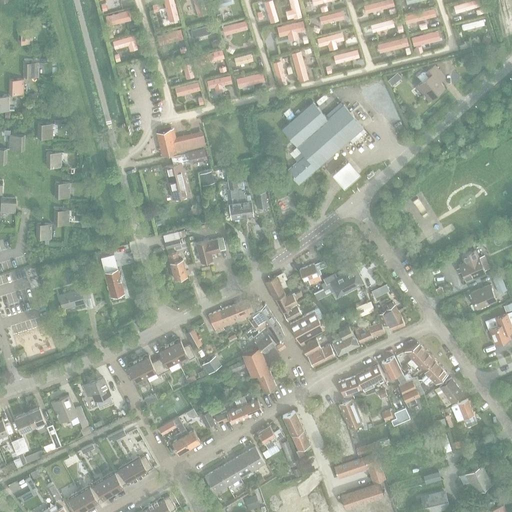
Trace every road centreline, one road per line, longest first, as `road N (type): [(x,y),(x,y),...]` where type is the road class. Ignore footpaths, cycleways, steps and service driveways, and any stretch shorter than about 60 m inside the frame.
road 1 (residential): [(166,324),(76,0)]
road 2 (tertiary): [(352,204),(511,61)]
road 3 (residential): [(177,470),(316,379)]
road 4 (residential): [(434,320),(352,204)]
road 5 (residential): [(173,473),(108,350)]
road 6 (residential): [(316,379),(434,320)]
road 7 (tertiary): [(254,276),(352,204)]
road 8 (residential): [(316,379),(254,276)]
